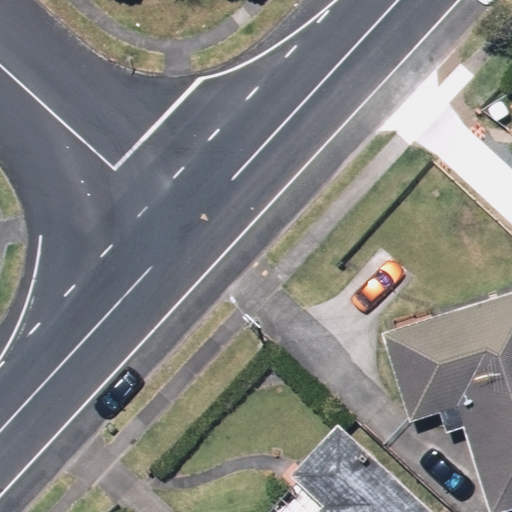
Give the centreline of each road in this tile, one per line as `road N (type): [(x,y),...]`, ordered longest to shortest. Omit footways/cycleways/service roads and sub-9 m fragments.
road 1 (tertiary): [(186,233),(401,0)]
road 2 (tertiary): [(0,434),(186,233)]
road 3 (residential): [(0,64),(186,233)]
